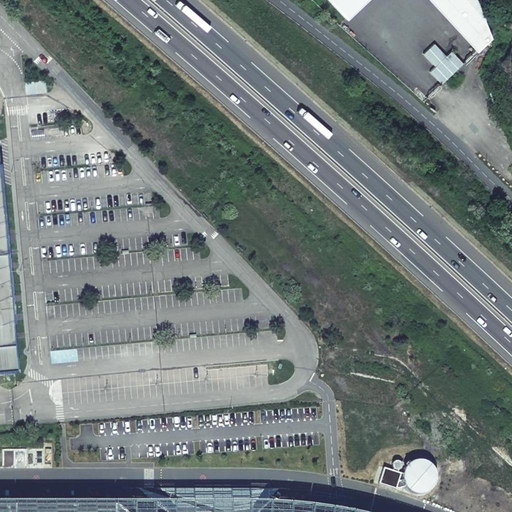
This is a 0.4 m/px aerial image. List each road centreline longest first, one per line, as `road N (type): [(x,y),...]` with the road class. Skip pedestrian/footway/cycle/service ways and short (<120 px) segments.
road 1 (motorway): [(123,0),(511,348)]
road 2 (motorway): [(511,313),(162,0)]
road 3 (residential): [(278,0),(399,95),(511,199)]
